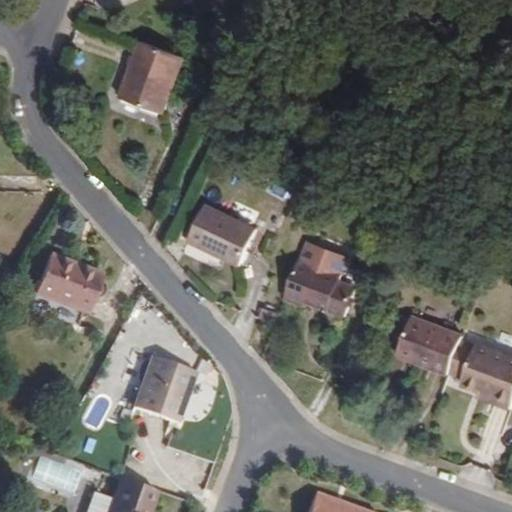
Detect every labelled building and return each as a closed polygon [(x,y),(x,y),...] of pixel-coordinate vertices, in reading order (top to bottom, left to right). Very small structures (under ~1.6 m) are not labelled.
[(174,107),(194,51),(151,36),(131,91),(174,107)] [(244,265),(260,227),(208,205),(192,243),(244,265)] [(341,284),(351,256),(305,240),(284,300),(301,307),(304,298),(316,302),(315,306),(346,317),(353,297),(338,291),(341,284)] [(86,314),(100,276),(46,257),(33,295),(86,314)] [(353,297),(356,289),(341,284),(338,291),(353,297)] [(463,342),(467,334),(413,314),(398,355),(452,375),(463,342)] [(465,383),(477,348),(463,342),(452,375),(451,378),(465,383)] [(511,413),(511,360),(477,348),(465,383),(463,388),(481,394),(494,398),(491,407),(511,413)] [(176,421),(193,371),(150,356),(133,406),(176,421)] [(491,407),(494,398),(481,394),(478,402),(491,407)] [(163,511),(171,490),(134,476),(125,499),(120,511),(163,511)] [(120,511),(125,499),(107,491),(98,511),(120,511)] [(385,511),(328,491),(319,511),(385,511)]
